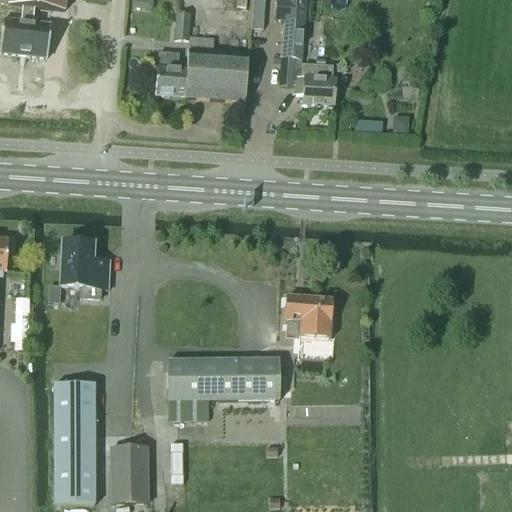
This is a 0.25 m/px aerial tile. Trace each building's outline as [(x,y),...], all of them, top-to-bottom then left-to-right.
[(8,0),(7,9),(21,10),(33,11),(63,15),(64,0),(8,0)] [(277,3),(275,23),(284,24),(281,61),(279,90),(291,91),(291,89),(296,89),(295,99),(302,99),(301,109),(332,111),(334,83),(330,83),(331,71),(324,70),(324,63),(316,63),(315,70),(302,69),(301,69),(300,69),(301,58),(303,24),(305,5),(277,3)] [(2,23),(0,41),(0,56),(46,62),(50,29),(32,27),(33,11),(21,10),(20,25),(2,23)] [(250,31),(262,32),(263,16),(252,15),(250,31)] [(173,45),(186,47),(184,72),(176,71),(178,57),(158,56),(156,71),(154,99),(244,106),(247,60),(212,57),(212,43),(188,41),(190,18),(175,17),(173,45)] [(370,125),(369,136),(380,137),(381,126),(370,125)] [(62,246),(59,291),(79,292),(79,302),(99,303),(99,293),(105,293),(107,266),(91,265),(92,248),(62,246)] [(284,339),(298,340),(328,342),(330,326),(332,303),(285,300),(283,323),(286,323),(284,339)] [(28,312),(28,302),(15,302),(15,312),(28,312)] [(278,364),(166,365),(167,425),(208,424),(207,404),(218,404),(218,407),(278,406),(278,364)] [(93,389),(56,389),(57,509),(94,509),(93,389)] [(218,411),(218,443),(280,442),(280,410),(218,411)] [(110,452),(111,508),(147,507),(146,451),(110,452)] [(276,451),(266,451),(266,459),(276,459),(276,451)] [(278,511),(278,502),(268,503),(268,511),(278,511)]
